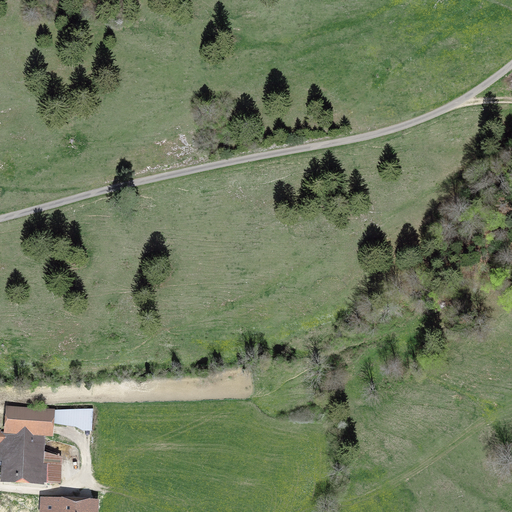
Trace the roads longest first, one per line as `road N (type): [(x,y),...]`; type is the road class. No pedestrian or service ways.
road 1 (track): [(0,221),(389,130),(455,105),(511,60)]
road 2 (track): [(0,491),(74,487),(84,453),(80,441),(58,433)]
